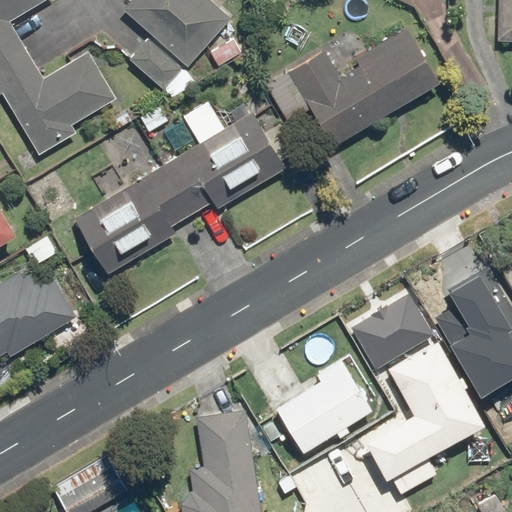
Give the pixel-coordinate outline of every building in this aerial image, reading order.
[(119,96),(91,48),(45,74),(9,16),(37,0),(0,0),(0,81),(42,150),(78,129),(74,122),(119,96)] [(231,13),(215,0),(128,0),(125,4),(190,60),(231,13)] [(511,0),(499,0),(498,34),(511,34),(511,0)] [(324,43),(289,66),(338,141),(444,77),(412,25),(341,69),(324,43)] [(151,34),(133,55),(166,84),(184,62),(151,34)] [(210,50),(218,66),(246,51),(238,35),(210,50)] [(254,108),(76,212),(109,269),(287,165),(254,108)] [(0,237),(19,227),(0,194),(0,237)] [(48,230),(22,242),(32,263),(58,251),(48,230)] [(457,336),(487,386),(511,370),(511,298),(488,260),(450,283),(460,299),(438,312),(453,338),(457,336)] [(30,264),(0,280),(0,348),(60,315),(30,264)] [(467,383),(439,337),(391,366),(418,410),(371,437),(390,472),(438,444),(439,446),(488,416),(468,382),(467,383)] [(280,402),(307,445),(373,403),(346,360),(280,402)] [(200,412),(208,461),(192,464),(200,511),(264,511),(247,404),(200,412)] [(59,482),(76,511),(84,511),(130,486),(111,453),(59,482)]
